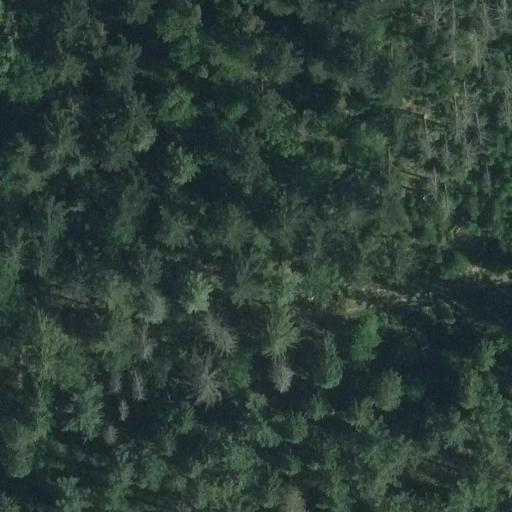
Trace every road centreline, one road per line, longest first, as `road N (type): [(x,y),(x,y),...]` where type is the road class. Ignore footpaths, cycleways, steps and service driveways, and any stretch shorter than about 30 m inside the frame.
road 1 (track): [(0,358),(511,272)]
road 2 (track): [(0,187),(31,0)]
